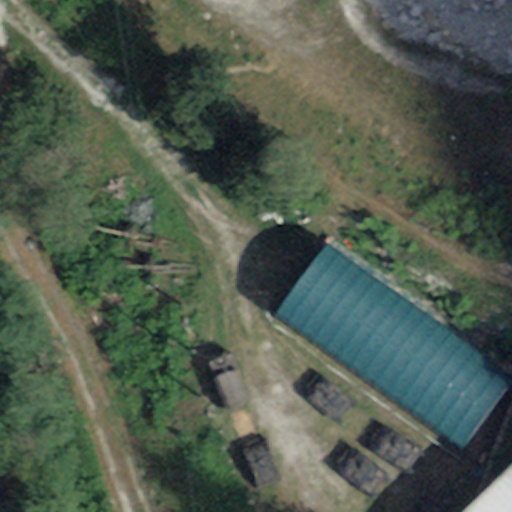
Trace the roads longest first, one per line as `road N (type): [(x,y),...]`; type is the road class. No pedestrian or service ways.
road 1 (track): [(4,0),(227,233),(268,399),(349,511)]
road 2 (track): [(0,191),(114,413),(146,511)]
